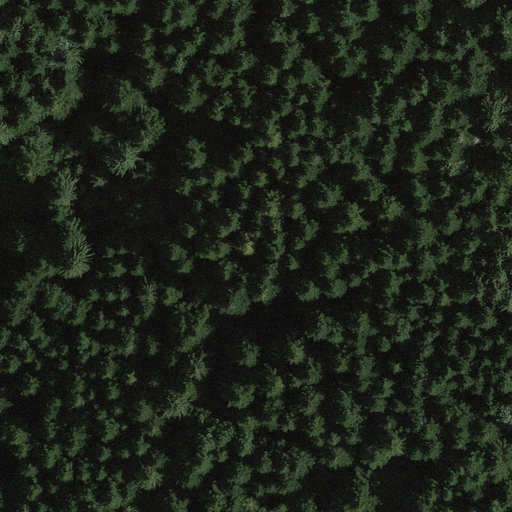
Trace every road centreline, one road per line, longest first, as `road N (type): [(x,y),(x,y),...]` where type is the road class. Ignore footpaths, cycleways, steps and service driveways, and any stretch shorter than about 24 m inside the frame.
road 1 (track): [(142,511),(168,426),(229,308),(252,293),(279,291),(324,319),(347,359),(371,455),(410,511)]
road 2 (track): [(0,234),(67,101),(141,0)]
